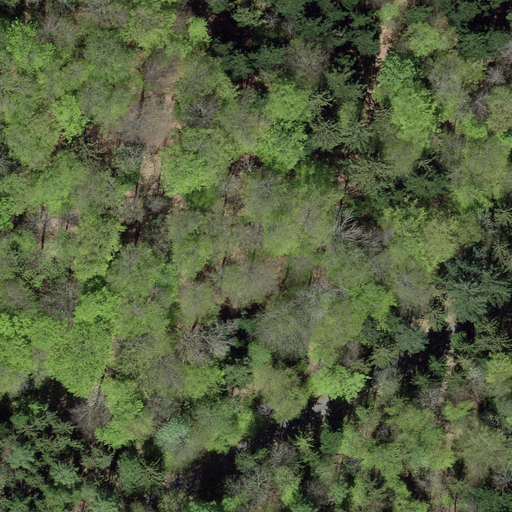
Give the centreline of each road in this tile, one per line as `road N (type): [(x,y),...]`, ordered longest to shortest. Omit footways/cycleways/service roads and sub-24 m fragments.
road 1 (track): [(0,39),(158,40),(283,50),(433,77),(511,75)]
road 2 (track): [(511,220),(0,216)]
road 3 (unclassified): [(140,511),(511,298)]
